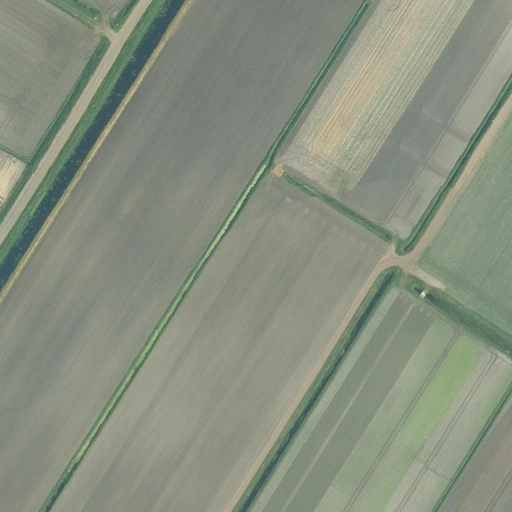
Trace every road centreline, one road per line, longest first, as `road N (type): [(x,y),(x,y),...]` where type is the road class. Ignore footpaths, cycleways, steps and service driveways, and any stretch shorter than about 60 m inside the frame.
road 1 (track): [(511,100),(413,256),(378,271),(227,511)]
road 2 (unclassified): [(0,232),(145,0)]
